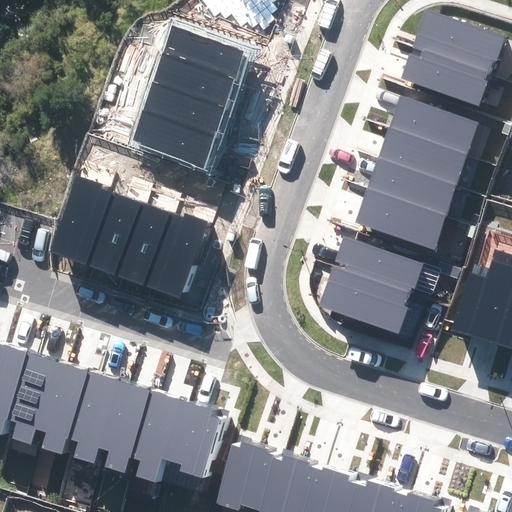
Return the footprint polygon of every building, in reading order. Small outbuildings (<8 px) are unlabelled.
[(489,75),(503,37),(426,10),(412,47),(489,75)] [(161,52),(235,79),(245,51),(171,24),(161,52)] [(478,106),(489,75),(412,47),(401,78),(478,106)] [(151,79),(225,106),(235,79),(161,52),(151,79)] [(141,108),(215,135),(225,106),(151,79),(141,108)] [(389,127),(467,154),(478,123),(400,95),(389,127)] [(129,140),(203,167),(215,135),(141,108),(129,140)] [(378,157),(457,185),(467,154),(389,127),(378,157)] [(367,187),(446,215),(457,185),(378,157),(367,187)] [(103,184),(76,175),(48,252),(86,266),(112,193),(101,189),(103,184)] [(355,222),(434,250),(446,215),(367,187),(355,222)] [(115,276),(142,204),(112,193),(86,266),(115,276)] [(115,276),(145,286),(171,214),(142,204),(115,276)] [(184,300),(211,223),(186,214),(184,219),(171,214),(145,286),(184,300)] [(345,236),(334,266),(408,293),(410,287),(414,289),(423,263),(345,236)] [(511,296),(511,254),(496,249),(490,269),(475,264),(453,329),(496,343),(511,296)] [(320,306),(399,334),(409,307),(404,305),(408,293),(334,266),(320,306)] [(511,349),(511,296),(496,343),(511,349)] [(30,351),(5,343),(0,361),(0,434),(4,436),(8,421),(30,351)] [(64,361),(30,351),(8,421),(15,423),(11,438),(30,444),(35,429),(42,431),(64,361)] [(64,361),(42,431),(46,432),(42,447),(69,455),(73,440),(95,371),(64,361)] [(95,371),(73,440),(79,442),(74,458),(95,464),(100,450),(110,453),(132,382),(95,371)] [(132,382),(110,453),(105,467),(124,473),(129,457),(137,459),(158,390),(132,382)] [(158,390),(137,459),(140,460),(135,477),(165,486),(172,463),(191,401),(158,390)] [(218,410),(191,401),(172,463),(181,465),(179,472),(211,482),(230,423),(216,418),(218,410)] [(259,511),(276,456),(267,453),(270,446),(243,438),(241,445),(233,443),(215,504),(235,510),(237,504),(259,511)] [(307,511),(321,469),(310,465),(312,459),(286,451),(284,458),(276,456),(259,511),(258,511),(307,511)] [(353,511),(363,481),(354,479),(356,472),(323,462),(321,469),(307,511),(353,511)] [(397,511),(404,490),(400,488),(400,486),(368,476),(366,483),(363,481),(353,511),(397,511)] [(444,511),(446,506),(434,503),(436,497),(410,489),(409,491),(404,490),(397,511),(444,511)]
